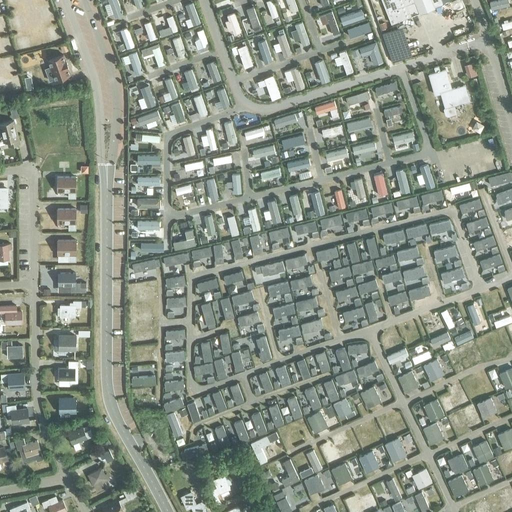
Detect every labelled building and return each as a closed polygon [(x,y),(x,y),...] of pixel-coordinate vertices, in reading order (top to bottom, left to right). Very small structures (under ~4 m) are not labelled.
[(116,0),(106,0),(113,18),(122,15),(116,0)] [(140,0),(132,0),(135,8),(142,5),(140,0)] [(382,0),(391,23),(419,12),(420,14),(435,8),(434,7),(443,3),(441,0),(382,0)] [(504,0),(493,3),(494,9),(510,5),(509,0),(504,0)] [(193,2),(184,5),(192,26),(200,23),(193,2)] [(171,16),(165,18),(169,27),(157,31),(160,37),(177,31),(171,16)] [(511,20),(502,24),(503,29),(511,26),(511,20)] [(149,22),(143,24),(149,41),(155,39),(149,22)] [(126,28),(119,30),(126,49),(133,47),(126,28)] [(202,30),(196,32),(202,48),(208,46),(202,30)] [(178,37),(171,39),(178,58),(185,56),(178,37)] [(375,43),(359,48),(362,56),(369,54),(373,65),(381,62),(375,43)] [(157,44),(140,50),(142,56),(152,53),(157,67),(164,65),(157,44)] [(135,52),(127,55),(134,75),(142,72),(135,52)] [(47,75),(50,81),(55,79),(55,80),(70,74),(68,68),(69,68),(66,60),(65,60),(63,55),(48,60),(53,73),(47,75)] [(21,63),(26,67),(30,61),(24,58),(21,63)] [(464,64),(468,78),(477,75),(474,62),(464,64)] [(446,69),(440,71),(439,66),(435,67),(436,72),(429,74),(435,94),(441,93),(445,107),(444,109),(445,115),(448,116),(457,113),(455,104),(469,100),(465,86),(452,89),(446,69)] [(9,105),(11,116),(18,114),(16,103),(9,105)] [(15,138),(18,138),(13,120),(0,123),(0,126),(2,135),(5,135),(7,140),(9,145),(16,143),(15,138)] [(510,173),(488,178),(490,185),(511,179),(510,173)] [(68,197),(76,197),(76,176),(57,176),(57,192),(69,192),(68,197)] [(511,186),(492,193),(494,199),(511,192),(511,184),(511,185),(511,186)] [(440,190),(420,195),(423,204),(442,199),(440,190)] [(415,196),(395,201),(397,209),(418,205),(415,196)] [(478,199),(458,205),(461,214),(481,207),(478,199)] [(511,201),(501,206),(503,212),(511,209),(511,201)] [(390,203),(370,207),(372,217),(392,211),(390,203)] [(69,230),(76,230),(76,207),(57,207),(57,224),(69,224),(69,230)] [(365,209),(345,213),(347,222),(367,217),(365,209)] [(339,215),(319,219),(321,229),(341,224),(339,215)] [(443,219),(449,236),(455,234),(449,217),(443,219)] [(485,217),(465,223),(468,232),(488,225),(485,217)] [(314,221),(294,225),(296,235),(316,229),(314,221)] [(140,225),(140,244),(147,244),(147,233),(149,233),(149,229),(147,229),(147,225),(140,225)] [(415,244),(411,226),(405,228),(409,245),(415,244)] [(287,227),(267,232),(270,241),(288,236),(287,227)] [(196,245),(192,229),(185,231),(186,238),(173,242),(175,249),(196,245)] [(386,232),(389,244),(391,250),(397,249),(393,230),(386,232)] [(250,236),(255,255),(261,254),(256,235),(250,236)] [(380,256),(374,236),(369,237),(373,253),(361,257),(362,260),(380,256)] [(492,236),(472,243),(475,251),(495,244),(492,236)] [(69,261),(76,261),(77,239),(57,239),(57,255),(69,255),(69,261)] [(242,257),(238,239),(232,241),(235,258),(242,257)] [(359,259),(355,242),(349,243),(353,261),(359,259)] [(0,259),(9,259),(8,249),(10,249),(10,243),(0,244),(0,259)] [(214,245),(216,263),(222,262),(221,251),(223,251),(222,247),(220,248),(220,245),(214,245)] [(210,247),(190,250),(192,260),(211,255),(210,247)] [(335,247),(315,252),(317,261),(337,256),(335,247)] [(401,257),(397,258),(400,267),(410,264),(407,251),(405,252),(404,249),(400,250),(395,251),(397,257),(401,256),(401,257)] [(183,253),(162,257),(164,266),(185,261),(183,253)] [(498,254),(478,261),(481,270),(502,263),(498,254)] [(304,255),(284,260),(286,269),(306,263),(304,255)] [(393,255),(378,259),(380,265),(395,261),(393,255)] [(138,262),(139,269),(159,266),(158,259),(138,262)] [(339,259),(331,262),(334,268),(340,266),(339,259)] [(354,265),(355,272),(373,267),(372,260),(354,265)] [(464,263),(448,268),(450,273),(466,268),(464,263)] [(349,265),(334,270),(335,276),(345,273),(346,278),(349,277),(351,284),(355,282),(353,274),(352,274),(349,265)] [(399,270),(382,275),(384,282),(401,277),(399,270)] [(241,272),(222,277),(225,284),(243,280),(241,272)] [(81,282),(75,282),(75,273),(60,273),(60,274),(58,276),(58,282),(60,284),(60,285),(70,285),(70,291),(86,291),(86,286),(81,286),(81,282)] [(452,276),(456,290),(462,289),(459,280),(461,279),(460,273),(452,276)] [(183,276),(164,279),(166,288),(185,285),(183,276)] [(310,276),(289,281),(291,290),(311,285),(310,276)] [(420,276),(404,281),(407,287),(422,281),(420,276)] [(450,277),(433,282),(435,287),(451,282),(450,277)] [(215,279),(195,284),(198,292),(217,287),(215,279)] [(356,285),(340,290),(342,295),(358,291),(356,285)] [(360,294),(363,302),(379,296),(378,290),(367,294),(367,292),(360,294)] [(407,290),(388,296),(390,303),(403,298),(405,304),(409,302),(408,297),(410,297),(407,290)] [(131,301),(157,298),(156,291),(138,293),(138,291),(133,291),(134,294),(130,294),(131,301)] [(503,307),(498,291),(492,293),(496,304),(494,305),(495,308),(497,307),(498,309),(503,307)] [(426,295),(411,300),(413,306),(428,301),(426,295)] [(184,297),(165,299),(166,307),(184,307),(184,297)] [(219,300),(224,320),(234,318),(230,297),(219,300)] [(479,297),(474,299),(480,316),(485,314),(479,297)] [(314,298),(294,302),(296,311),(317,306),(314,298)] [(81,306),(85,306),(85,301),(81,301),(81,300),(73,300),(73,302),(70,302),(70,305),(60,304),(60,307),(58,307),(58,315),(60,315),(60,316),(75,316),(75,307),(81,307),(81,306)] [(365,304),(371,321),(376,319),(371,302),(365,304)] [(209,303),(200,305),(205,325),(214,322),(209,303)] [(21,311),(16,311),(16,305),(0,306),(0,311),(0,313),(5,312),(6,324),(21,323),(21,311)] [(363,305),(346,310),(348,316),(358,313),(359,315),(364,314),(364,311),(365,311),(363,305)] [(127,323),(153,320),(152,313),(141,314),(141,312),(137,312),(136,307),(129,307),(130,319),(127,319),(127,323)] [(441,312),(449,328),(454,325),(446,309),(441,312)] [(511,317),(511,315),(494,321),(496,327),(511,321),(511,317)] [(491,330),(486,316),(480,318),(481,320),(478,321),(481,328),(484,327),(486,332),(491,330)] [(437,333),(429,317),(424,319),(431,336),(437,333)] [(320,319),(299,324),(302,333),(322,328),(320,319)] [(453,342),(456,347),(474,338),(474,340),(476,339),(474,333),(472,334),(467,325),(462,327),(466,336),(453,342)] [(404,345),(396,328),(391,330),(399,348),(404,345)] [(184,329),(164,331),(165,340),(184,339),(184,329)] [(448,331),(435,337),(438,342),(441,341),(442,344),(451,340),(450,337),(448,331)] [(231,352),(228,332),(221,333),(223,346),(220,346),(221,350),(223,349),(224,353),(231,352)] [(130,344),(154,341),(153,334),(142,335),(142,333),(138,334),(138,335),(129,337),(130,344)] [(66,348),(74,348),(75,337),(60,336),(60,348),(58,348),(58,354),(66,354),(66,348)] [(22,345),(12,346),(12,341),(8,341),(8,342),(1,342),(2,348),(7,348),(7,357),(22,356),(22,345)] [(208,342),(199,344),(203,362),(212,361),(208,342)] [(473,342),(456,349),(459,356),(465,353),(471,366),(481,361),(473,342)] [(366,344),(347,346),(347,354),(366,352),(366,344)] [(343,369),(350,367),(344,348),(337,350),(343,369)] [(405,348),(387,356),(390,363),(409,355),(405,348)] [(429,350),(412,357),(415,363),(431,356),(429,350)] [(319,372),(322,371),(323,374),(330,372),(323,351),(316,353),(321,367),(318,368),(319,372)] [(231,354),(236,373),(242,371),(240,362),(243,362),(241,357),(239,358),(237,352),(231,354)] [(153,355),(132,357),(132,364),(154,362),(153,355)] [(437,358),(423,365),(430,380),(444,373),(437,358)] [(309,375),(304,359),(299,361),(302,370),(300,371),(301,376),(304,375),(304,376),(309,375)] [(68,368),(58,367),(58,379),(70,379),(70,383),(78,383),(78,361),(68,360),(68,368)] [(214,361),(218,377),(224,375),(222,368),(225,368),(223,360),(220,361),(220,360),(214,361)] [(377,361),(370,363),(373,370),(379,367),(377,361)] [(212,363),(194,366),(196,373),(214,370),(212,363)] [(511,365),(506,367),(502,368),(508,383),(511,381),(511,365)] [(285,367),(279,369),(284,383),(290,381),(285,367)] [(353,370),(334,377),(337,386),(356,378),(353,370)] [(398,377),(406,392),(419,385),(411,370),(398,377)] [(19,372),(1,373),(1,381),(8,381),(8,389),(24,388),(23,377),(19,377),(19,372)] [(273,388),(267,372),(261,374),(267,390),(273,388)] [(491,391),(482,372),(475,376),(482,388),(480,390),(482,395),(491,391)] [(142,385),(157,383),(156,377),(147,378),(147,375),(138,376),(139,380),(135,380),(135,381),(132,381),(133,386),(135,385),(136,387),(143,386),(142,385)] [(325,380),(332,400),(339,398),(332,377),(325,380)] [(183,381),(164,383),(165,389),(184,387),(183,381)] [(245,401),(238,382),(231,385),(236,397),(234,398),(235,401),(233,401),(235,405),(245,401)] [(451,412),(466,404),(466,406),(471,403),(467,396),(462,398),(455,383),(448,387),(455,400),(447,404),(451,412)] [(308,386),(313,405),(319,403),(313,384),(308,386)] [(360,392),(368,408),(382,401),(374,385),(360,392)] [(478,390),(469,394),(472,400),(474,400),(475,402),(480,399),(479,397),(481,396),(478,390)] [(226,407),(220,392),(214,394),(218,404),(216,405),(218,410),(226,407)] [(298,407),(294,394),(289,396),(292,404),(287,406),(288,409),(286,410),(288,416),(296,413),(294,408),(298,407)] [(477,403),(483,417),(497,410),(491,396),(477,403)] [(183,398),(168,403),(170,409),(185,404),(183,398)] [(333,403),(340,417),(352,411),(348,403),(350,402),(349,401),(347,401),(346,398),(333,403)] [(436,398),(423,404),(430,419),(443,413),(436,398)] [(60,417),(70,417),(70,410),(75,410),(75,399),(59,399),(60,411),(60,417)] [(275,418),(281,415),(276,401),(270,403),(275,418)] [(187,404),(193,421),(200,419),(197,411),(199,410),(198,406),(196,407),(194,402),(187,404)] [(27,408),(16,410),(15,404),(5,405),(7,414),(11,413),(13,422),(28,420),(27,408)] [(334,412),(331,405),(325,408),(328,415),(334,412)] [(185,407),(179,410),(181,416),(188,414),(185,407)] [(449,416),(457,431),(471,424),(463,409),(449,416)] [(307,417),(315,433),(329,426),(321,410),(307,417)] [(260,434),(267,431),(260,411),(253,414),(255,419),(253,419),(254,421),(256,421),(258,428),(257,428),(258,431),(259,430),(260,434)] [(179,428),(173,412),(167,415),(173,430),(179,428)] [(241,434),(246,432),(239,413),(233,415),(238,428),(237,429),(238,432),(240,431),(241,434)] [(387,421),(395,436),(408,430),(401,414),(387,421)] [(282,417),(275,420),(277,426),(284,424),(282,417)] [(444,437),(437,422),(423,428),(430,444),(444,437)] [(223,444),(229,441),(222,423),(216,426),(220,437),(216,438),(219,446),(223,445),(223,444)] [(90,430),(89,430),(87,426),(83,428),(83,427),(69,433),(75,450),(81,448),(79,441),(92,436),(90,430)] [(284,427),(277,430),(286,450),(292,448),(284,427)] [(498,434),(504,450),(511,446),(511,427),(511,428),(498,434)] [(251,443),(261,464),(267,460),(261,446),(279,438),(276,431),(267,436),(267,435),(251,443)] [(389,438),(386,432),(380,434),(383,441),(389,438)] [(198,437),(204,453),(210,451),(204,435),(198,437)] [(491,452),(483,435),(477,438),(482,448),(479,449),(481,455),(484,454),(485,455),(491,452)] [(385,443),(393,461),(407,454),(399,437),(385,443)] [(26,456),(35,453),(37,462),(43,460),(40,451),(37,441),(25,444),(23,438),(15,440),(18,449),(23,448),(26,456)] [(187,448),(185,448),(182,439),(176,442),(182,459),(188,456),(187,453),(189,452),(187,448)] [(341,460),(355,454),(349,440),(335,446),(338,454),(336,455),(337,457),(340,456),(341,460)] [(465,463),(458,446),(451,449),(456,460),(453,461),(455,466),(458,465),(458,466),(460,465),(462,470),(469,467),(467,463),(465,463)] [(106,459),(108,462),(114,459),(109,449),(100,454),(97,455),(101,462),(106,459)] [(322,468),(314,450),(308,452),(317,470),(322,468)] [(358,455),(368,476),(375,472),(365,451),(358,455)] [(498,458),(507,477),(511,474),(511,470),(508,462),(510,462),(509,459),(507,460),(505,455),(498,458)] [(285,486),(300,479),(290,458),(283,461),(290,476),(282,479),(285,486)] [(473,468),(481,487),(486,485),(485,482),(487,480),(484,473),(482,474),(478,465),(473,468)] [(97,489),(104,485),(102,480),(106,478),(101,468),(88,474),(93,484),(94,484),(97,489)] [(337,470),(344,484),(349,482),(342,468),(337,470)] [(412,474),(414,479),(412,480),(415,485),(417,484),(419,488),(433,482),(426,468),(412,474)] [(312,469),(299,474),(301,478),(314,473),(312,469)] [(304,480),(311,497),(325,491),(317,473),(304,480)] [(461,474),(447,480),(455,496),(468,489),(461,474)] [(210,490),(217,506),(222,503),(218,494),(230,488),(224,475),(214,480),(217,487),(210,490)] [(386,481),(395,500),(402,497),(393,478),(386,481)] [(277,481),(270,484),(273,490),(274,490),(274,492),(280,489),(279,487),(277,481)] [(104,507),(106,511),(121,511),(123,511),(120,505),(128,500),(128,499),(136,495),(131,487),(123,491),(126,496),(118,501),(104,507)] [(275,494),(283,511),(284,511),(297,507),(289,488),(275,494)] [(501,492),(510,511),(511,509),(511,498),(508,489),(501,492)] [(415,494),(422,511),(428,511),(431,511),(422,491),(415,494)] [(205,511),(201,502),(195,505),(189,492),(180,497),(186,510),(191,507),(192,511),(205,511)] [(358,499),(364,511),(366,511),(379,506),(372,493),(358,499)] [(489,511),(484,498),(477,501),(481,511),(489,511)] [(62,499),(51,504),(49,499),(41,502),(44,508),(48,506),(50,511),(62,511),(67,510),(62,499)] [(31,511),(27,502),(10,509),(11,511),(31,511)] [(383,509),(384,511),(401,511),(396,502),(383,509)]
